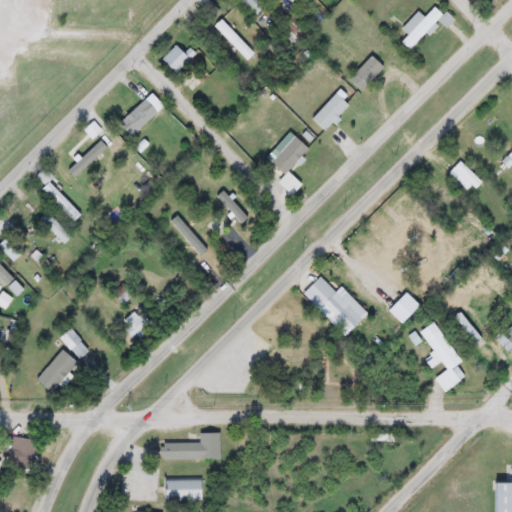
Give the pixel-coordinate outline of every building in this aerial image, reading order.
[(251,17),(234,0),(260,0),(264,4),(251,17)] [(399,29),(416,12),(422,17),(431,8),(442,19),(438,23),(436,21),(406,51),(398,43),(405,35),(399,29)] [(308,34),(294,40),(285,18),(299,12),(308,34)] [(211,27),(219,20),(253,54),(245,61),(211,27)] [(187,48),(194,55),(172,75),(159,61),(173,47),(180,55),(187,48)] [(346,80),(369,56),(381,68),(358,92),(346,80)] [(161,106),(129,138),(116,125),(148,93),(161,106)] [(308,119),(333,94),(347,108),(322,133),(308,119)] [(66,172),(98,140),(105,147),(73,179),(66,172)] [(72,223),(39,190),(47,181),(80,214),(72,223)] [(385,217),(405,198),(426,219),(412,233),(406,226),(400,232),(385,217)] [(220,212),(233,199),(250,216),(237,230),(220,212)] [(23,230),(10,216),(20,205),(34,220),(23,230)] [(0,250),(0,241),(9,234),(24,251),(11,263),(0,250)] [(348,331),(321,304),(335,290),(362,317),(348,331)] [(414,333),(432,321),(467,376),(441,393),(432,378),(442,371),(438,364),(429,370),(421,359),(430,354),(420,340),(418,341),(414,333)] [(511,346),(506,352),(495,342),(511,324),(511,346)] [(58,341),(68,331),(88,350),(78,360),(58,341)] [(44,380),(64,353),(77,363),(58,390),(44,380)] [(0,378),(11,387),(4,395),(1,392),(0,393),(0,378)] [(202,428),(202,438),(165,438),(166,456),(222,455),(222,428),(202,428)] [(15,432),(10,463),(31,467),(36,436),(15,432)] [(204,474),(165,475),(166,501),(205,500),(204,474)] [(511,511),(511,482),(499,482),(499,511),(511,511)]
